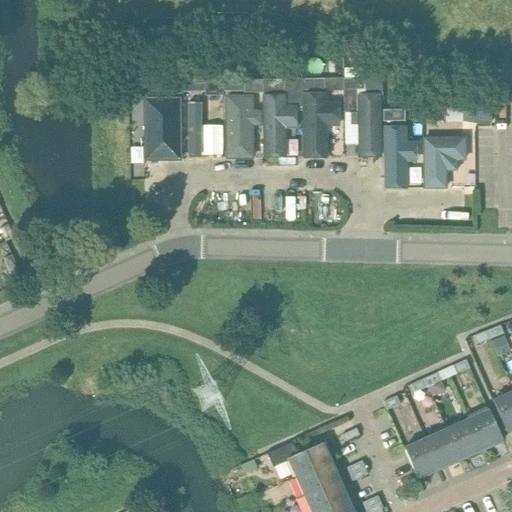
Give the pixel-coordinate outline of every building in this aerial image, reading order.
[(323,79),(301,80),(301,91),(323,91),(323,80),(323,79)] [(380,79),(341,79),(341,91),(343,91),(344,115),(360,115),(359,98),(381,97),(380,79)] [(243,80),(221,81),(221,93),(243,92),(243,81),(243,80)] [(261,80),(243,80),(243,81),(243,92),(243,94),(261,93),(261,80)] [(301,80),(261,80),(261,93),(261,96),(263,96),(286,96),(286,110),(298,110),(301,109),(301,91),(301,80)] [(181,81),(141,82),(141,94),(163,93),(164,98),(181,98),(181,93),(181,81)] [(203,81),(181,81),(181,93),(203,93),(203,81)] [(221,81),(203,81),(203,93),(221,93),(221,81)] [(253,127),(261,127),(261,112),(253,112),(252,96),(225,97),(227,161),(253,161),(253,127)] [(286,96),(263,96),(264,160),(264,161),(287,161),(287,160),(287,131),(298,131),(298,110),(286,110),(286,96)] [(328,162),(327,130),(337,129),(341,130),(341,105),(329,105),(329,96),(304,96),(305,162),(328,162)] [(360,115),(344,115),(344,148),(360,148),(360,159),(360,162),(382,161),(383,161),(383,112),(383,97),(381,97),(359,98),(360,115)] [(144,161),(181,161),(180,98),(143,99),(144,161)] [(490,123),(490,102),(465,102),(465,111),(421,111),(421,124),(490,123)] [(201,104),(186,104),(187,157),(220,156),(220,126),(201,127),(201,104)] [(403,111),(383,112),(383,123),(403,122),(403,111)] [(407,127),(383,128),(385,190),(408,190),(407,164),(418,164),(417,144),(407,144),(407,127)] [(458,163),(468,163),(468,138),(424,139),(425,191),(449,191),(449,174),(458,174),(458,163)] [(14,238),(7,224),(0,227),(0,231),(5,242),(14,238)] [(17,268),(11,255),(3,259),(9,272),(17,268)] [(500,326),(486,331),(489,340),(503,334),(500,326)] [(486,331),(473,336),(476,345),(489,340),(486,331)] [(465,360),(451,366),(455,375),(469,369),(465,360)] [(436,373),(422,379),(426,388),(440,382),(436,373)] [(422,379),(410,385),(413,394),(426,388),(422,379)] [(511,428),(511,391),(491,401),(504,430),(503,430),(504,432),(511,428)] [(382,402),(385,411),(399,405),(395,396),(382,402)] [(500,439),(487,411),(466,420),(479,451),(502,441),(501,439),(500,439)] [(479,451),(466,420),(445,430),(458,460),(479,451)] [(356,429),(340,436),(343,443),(359,436),(356,429)] [(458,460),(445,430),(424,439),(437,469),(458,460)] [(437,469),(424,439),(402,449),(415,477),(414,477),(415,479),(437,469)] [(287,461),(294,478),(329,463),(321,444),(319,444),(319,445),(296,456),(291,443),(263,456),(264,457),(268,455),(273,467),(287,461)] [(361,462),(346,468),(349,475),(364,468),(361,462)] [(329,463),(294,478),(302,496),(337,480),(329,463)] [(364,468),(349,475),(352,482),(367,475),(364,468)] [(302,496),(309,511),(344,496),(337,480),(302,496)] [(351,511),(344,496),(309,511),(351,511)] [(361,503),(364,510),(379,503),(376,497),(361,503)] [(365,511),(377,511),(382,510),(379,503),(364,510),(365,511)]
